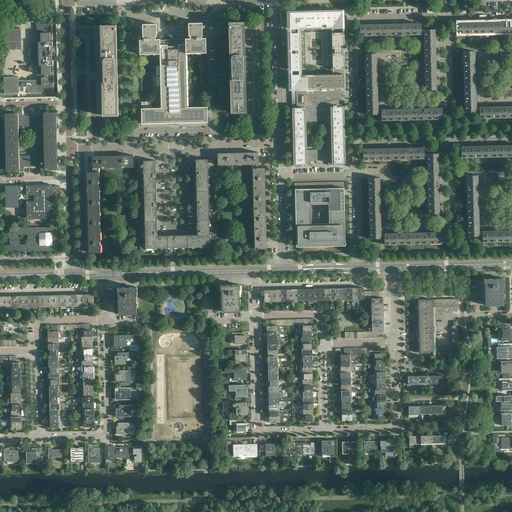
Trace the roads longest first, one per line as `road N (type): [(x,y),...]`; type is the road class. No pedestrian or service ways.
road 1 (residential): [(356,143),(352,17),(446,16)]
road 2 (residential): [(449,141),(446,221),(392,223),(385,172),(356,176)]
road 3 (residential): [(39,437),(104,435),(105,323)]
road 4 (residential): [(325,430),(397,430),(397,342)]
road 5 (tertiary): [(104,277),(254,274)]
road 6 (tertiary): [(254,269),(104,272)]
road 7 (residential): [(95,148),(91,31),(66,31)]
road 8 (residential): [(256,144),(254,34),(278,30)]
road 9 (residential): [(130,147),(128,17)]
road 10 (residential): [(220,144),(214,15)]
